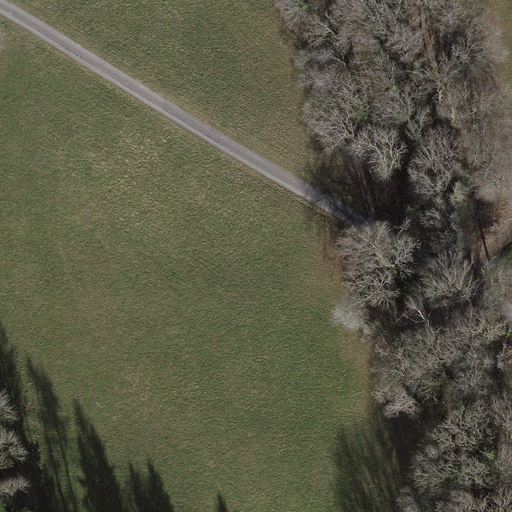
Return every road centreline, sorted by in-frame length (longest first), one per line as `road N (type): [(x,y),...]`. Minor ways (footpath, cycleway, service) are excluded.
road 1 (unclassified): [(511,309),(0,4)]
road 2 (track): [(511,188),(461,0)]
